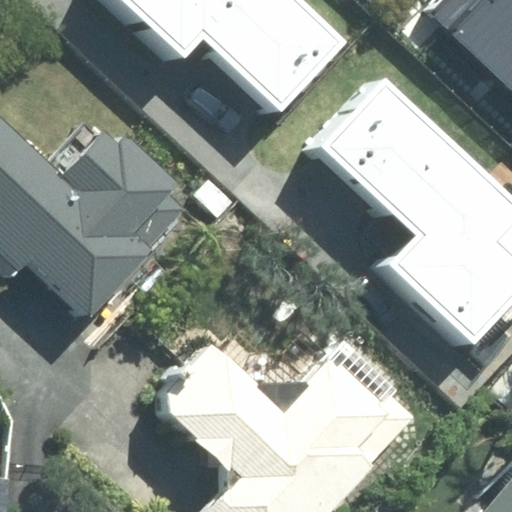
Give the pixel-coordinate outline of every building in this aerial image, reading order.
[(290,0),(112,0),(168,50),(183,34),(265,107),(329,35),(290,0)] [(426,34),(511,119),(511,0),(416,0),(439,22),(426,34)] [(511,230),(367,81),(308,138),(394,227),(368,252),(443,330),(511,263),(511,230)] [(0,134),(0,276),(10,267),(67,324),(134,259),(110,234),(151,193),(89,130),(42,177),(0,134)] [(312,511),(401,420),(328,349),(265,413),(189,340),(138,393),(224,476),(188,511),(312,511)] [(511,511),(511,458),(465,511),(511,511)]
